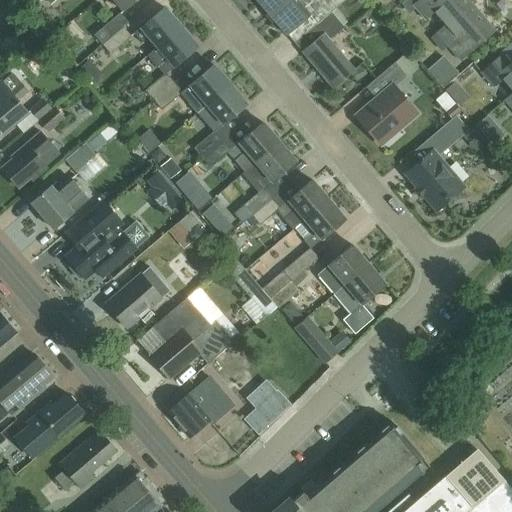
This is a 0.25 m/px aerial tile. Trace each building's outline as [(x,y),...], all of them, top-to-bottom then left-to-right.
[(113,0),(123,11),(136,0),(113,0)] [(286,34),(300,22),(309,15),(308,14),(323,0),(256,0),(286,34)] [(323,0),(308,14),(309,15),(300,22),(316,40),(301,52),(331,88),(354,69),(329,39),(343,27),(331,12),(344,0),(323,0)] [(351,0),(340,10),(353,24),(371,8),(364,0),(351,0)] [(374,0),(380,10),(397,0),(374,0)] [(471,1),(470,0),(417,0),(412,5),(425,19),(434,11),(445,24),(471,1)] [(461,61),(496,30),(471,1),(445,24),(446,25),(437,32),(461,61)] [(157,48),(181,27),(164,8),(134,34),(142,44),(148,38),(157,48)] [(102,45),(123,28),(127,23),(120,15),(94,36),(95,37),(84,46),(90,54),(102,45)] [(66,51),(87,42),(78,22),(57,31),(66,51)] [(198,47),(181,27),(157,48),(147,56),(160,72),(165,71),(170,71),(198,47)] [(110,55),(131,37),(123,28),(102,45),(110,55)] [(45,64),(58,53),(48,41),(35,52),(45,64)] [(501,78),(511,91),(511,59),(508,63),(500,54),(479,72),(492,86),(501,78)] [(450,83),(461,70),(449,59),(437,73),(450,83)] [(399,128),(416,114),(393,87),(405,76),(394,63),(366,87),(374,98),(354,115),(376,141),(396,124),(399,128)] [(184,99),(197,114),(229,86),(213,67),(184,91),(185,96),(184,99)] [(153,101),(174,84),(166,74),(145,92),(153,101)] [(19,100),(29,91),(21,82),(11,91),(2,81),(0,82),(0,127),(5,133),(29,112),(19,100)] [(161,111),(182,94),(174,84),(153,101),(161,111)] [(224,125),(246,105),(229,86),(206,106),(197,114),(213,133),(193,150),(202,160),(222,142),(215,133),(224,125)] [(511,91),(503,99),(511,109),(511,91)] [(39,119),(52,108),(44,98),(31,109),(39,119)] [(39,119),(49,131),(64,118),(55,106),(39,119)] [(438,157),(468,131),(455,117),(413,153),(420,162),(405,174),(416,188),(419,186),(436,206),(461,184),(438,157)] [(230,152),(222,142),(202,160),(210,170),(228,155),(235,163),(246,154),(255,164),(279,144),(262,124),(230,152)] [(19,153),(2,168),(19,187),(31,177),(33,180),(48,167),(45,165),(59,153),(41,131),(17,151),(19,153)] [(301,133),(290,141),(298,152),(309,144),(301,133)] [(90,190),(118,165),(94,137),(85,145),(84,144),(65,161),(90,190)] [(295,163),(279,144),(255,164),(255,165),(243,175),(253,186),(256,183),(259,188),(264,185),(267,187),(295,163)] [(183,202),(158,173),(147,182),(152,188),(147,192),(162,208),(166,205),(172,211),(183,202)] [(76,198),(82,192),(71,180),(61,189),(56,182),(31,204),(54,230),(82,205),(76,198)] [(294,231),(295,230),(294,229),(328,200),(312,181),(280,208),(272,199),(251,216),(252,217),(260,227),(277,212),(294,231)] [(252,217),(251,216),(272,199),(264,190),(234,216),(243,225),(252,217)] [(321,240),(323,239),(345,219),(328,200),(294,229),(295,230),(304,241),(311,249),(321,240)] [(103,201),(82,219),(65,233),(77,247),(65,257),(72,265),(69,268),(79,279),(82,276),(84,279),(95,269),(102,277),(136,248),(118,227),(123,224),(103,201)] [(193,241),(206,230),(191,213),(178,224),(193,241)] [(146,262),(160,253),(155,245),(141,253),(146,262)] [(333,294),(368,264),(351,245),(317,275),(333,294)] [(282,272),(291,281),(313,262),(305,253),(282,272)] [(277,308),(269,299),(261,289),(237,261),(227,270),(267,317),(277,308)] [(385,284),(368,264),(333,294),(349,313),(342,319),(354,334),(373,319),(361,305),(385,284)] [(282,272),(261,289),(269,299),(290,281),(282,272)] [(126,328),(160,299),(139,275),(106,304),(126,328)] [(290,281),(269,299),(277,308),(298,291),(290,281)] [(235,341),(224,328),(217,320),(211,325),(188,298),(154,327),(167,341),(150,356),(169,379),(200,353),(209,363),(235,341)] [(0,348),(17,333),(0,313),(0,348)] [(304,321),(294,329),(325,364),(335,355),(304,321)] [(43,385),(53,377),(33,354),(23,362),(21,359),(0,377),(0,400),(13,415),(45,387),(43,385)] [(460,389),(470,380),(463,373),(453,382),(460,389)] [(207,398),(219,388),(209,376),(167,412),(189,437),(209,419),(202,411),(211,403),(207,398)] [(222,433),(265,406),(255,390),(212,416),(222,433)] [(58,436),(84,413),(67,393),(52,406),(50,403),(38,413),(27,423),(29,426),(15,438),(32,457),(57,435),(58,436)] [(302,492),(291,501),(289,498),(272,511),(361,511),(423,459),(392,422),(377,435),(382,441),(373,449),(367,443),(352,456),(358,462),(348,470),(343,464),(328,477),(333,483),(324,491),(319,485),(306,496),(302,492)] [(74,482),(80,488),(94,476),(91,473),(116,451),(101,434),(98,436),(95,433),(59,464),(64,470),(54,478),(64,490),(74,482)] [(511,511),(511,489),(496,471),(487,478),(484,474),(461,493),(446,476),(446,475),(416,501),(403,511),(511,511)] [(153,511),(159,507),(158,506),(161,504),(136,474),(133,476),(132,475),(88,511),(153,511)]
